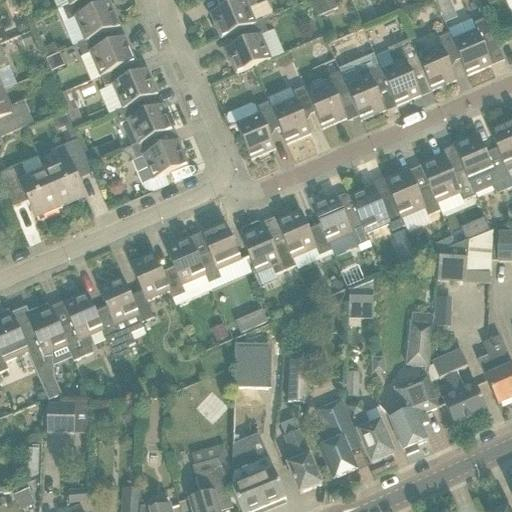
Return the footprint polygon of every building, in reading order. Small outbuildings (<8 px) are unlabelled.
[(52,0),(57,12),(62,10),(84,0),(52,0)] [(86,0),(84,0),(62,10),(68,23),(73,21),(82,42),(77,45),(119,27),(109,4),(91,11),(86,0)] [(256,7),(255,4),(253,0),(224,0),(228,8),(210,16),(220,40),(262,22),(262,21),(254,25),(248,11),(256,7)] [(332,0),(308,0),(316,18),(336,10),(332,0)] [(400,12),(409,8),(406,0),(401,0),(396,2),(400,12)] [(19,21),(16,29),(19,35),(28,31),(23,19),(19,21)] [(496,44),(488,26),(486,20),(472,26),(471,22),(447,31),(459,60),(467,78),(491,67),(484,49),(496,44)] [(259,38),(268,35),(262,22),(220,40),(238,33),(243,44),(225,51),(236,76),(269,61),(259,38)] [(119,27),(77,45),(83,58),(90,55),(100,77),(134,63),(124,39),(106,47),(101,36),(119,28),(119,27)] [(448,64),(459,60),(447,31),(448,36),(436,41),(439,47),(418,57),(410,41),(409,41),(423,75),(424,75),(431,93),(456,82),(448,64)] [(413,79),(423,75),(409,41),(386,52),(393,66),(380,72),(388,90),(396,108),(420,97),(413,79)] [(0,92),(3,91),(0,84),(0,72),(8,68),(0,48),(0,92)] [(124,68),(135,64),(134,63),(100,77),(89,82),(90,83),(100,78),(105,89),(98,92),(108,116),(115,113),(115,114),(157,95),(147,71),(129,79),(124,68)] [(380,72),(377,66),(358,74),(360,80),(347,86),(340,72),(339,73),(346,88),(349,98),(360,123),(385,113),(377,95),(388,90),(380,72)] [(349,98),(346,88),(339,73),(328,78),(331,85),(308,96),(304,87),(303,88),(314,113),(322,131),(346,121),(338,103),(349,98)] [(303,118),(314,113),(303,88),(290,94),(293,101),(271,111),(287,146),(311,136),(303,118)] [(23,102),(10,108),(3,91),(0,92),(0,139),(0,140),(33,125),(23,102)] [(65,94),(60,96),(75,130),(83,127),(84,126),(77,109),(73,111),(65,94)] [(139,104),(157,96),(157,95),(115,114),(120,126),(127,123),(136,146),(131,148),(131,149),(172,131),(162,107),(144,115),(139,104)] [(286,146),(287,146),(271,111),(268,103),(256,109),(255,107),(250,105),(228,116),(226,119),(230,129),(236,127),(251,162),(275,151),(267,133),(278,128),(286,146)] [(511,122),(490,132),(507,171),(511,169),(511,122)] [(154,139),(173,131),(172,131),(131,149),(136,162),(132,164),(142,187),(145,190),(149,192),(153,193),(157,192),(168,187),(164,177),(188,167),(177,142),(159,150),(154,139)] [(511,186),(506,172),(507,171),(490,132),(489,132),(497,151),(486,156),(478,137),(454,147),(475,196),(492,189),(495,197),(511,189),(511,186)] [(75,135),(70,137),(73,144),(78,142),(75,135)] [(92,175),(84,155),(78,142),(73,144),(55,152),(60,165),(44,172),(60,210),(84,200),(77,182),(92,175)] [(476,197),(475,196),(454,147),(453,148),(464,172),(453,176),(445,158),(421,168),(437,205),(460,195),(464,202),(476,197)] [(17,168),(0,174),(0,179),(13,209),(28,202),(36,220),(60,210),(44,172),(26,179),(21,166),(17,168)] [(428,218),(440,213),(437,205),(421,168),(420,168),(428,187),(417,192),(409,173),(386,183),(402,220),(425,211),(428,218)] [(400,221),(402,220),(386,183),(385,184),(392,202),(381,207),(374,188),(350,198),(366,236),(389,227),(391,233),(403,228),(400,221)] [(357,217),(346,222),(336,198),(312,208),(329,246),(351,237),(355,248),(368,243),(365,236),(366,236),(350,198),(349,199),(357,217)] [(328,246),(329,246),(312,208),(311,208),(319,227),(308,232),(300,213),(276,223),(293,262),(316,252),(318,257),(330,252),(328,246)] [(293,262),(276,223),(276,224),(284,242),(273,247),(265,228),(262,229),(261,226),(258,224),(243,231),(242,234),(243,237),(240,239),(256,276),(272,269),(274,277),(296,268),(293,262)] [(189,240),(209,285),(221,280),(217,272),(241,262),(233,243),(225,225),(200,235),(208,254),(197,259),(189,240)] [(405,233),(393,238),(407,270),(419,265),(405,233)] [(438,284),(489,287),(492,233),(467,242),(453,248),(445,252),(439,254),(438,284)] [(511,265),(511,233),(498,233),(497,265),(511,265)] [(154,255),(153,256),(173,300),(185,295),(182,287),(205,278),(208,285),(209,285),(189,240),(165,251),(173,269),(162,274),(154,255)] [(450,240),(441,243),(445,252),(453,248),(450,240)] [(173,300),(153,256),(130,266),(142,294),(131,298),(123,280),(122,280),(142,325),(154,319),(147,303),(169,293),(172,300),(173,300)] [(87,295),(86,296),(116,363),(130,357),(126,350),(134,347),(130,337),(143,331),(141,325),(142,325),(122,280),(98,290),(106,309),(95,314),(87,295)] [(116,363),(86,296),(63,306),(71,324),(60,329),(52,311),(51,311),(74,363),(91,356),(89,340),(102,334),(115,363),(116,363)] [(12,317),(48,403),(61,397),(54,380),(53,369),(52,355),(67,348),(72,360),(73,364),(74,363),(51,311),(49,311),(47,306),(28,314),(25,316),(31,330),(20,335),(12,317)] [(330,339),(343,339),(343,310),(330,332),(330,339)] [(0,374),(8,371),(5,364),(27,354),(48,403),(12,317),(11,317),(8,312),(0,315),(0,374)] [(261,313),(250,318),(255,330),(266,325),(261,313)] [(428,371),(435,316),(412,313),(405,368),(428,371)] [(222,327),(212,331),(217,344),(228,339),(222,327)] [(235,346),(234,381),(268,383),(269,347),(235,346)] [(511,400),(511,365),(505,350),(478,362),(497,407),(511,400)] [(455,374),(467,369),(459,352),(431,364),(438,380),(442,378),(449,396),(441,399),(455,430),(488,415),(475,386),(463,392),(455,374)] [(306,406),(308,363),(289,362),(287,405),(306,406)] [(358,400),(359,374),(346,373),(345,400),(358,400)] [(395,434),(402,453),(404,452),(406,457),(418,452),(416,447),(427,442),(421,428),(429,425),(424,415),(438,410),(432,391),(427,377),(393,391),(403,415),(389,420),(395,434)] [(343,438),(354,433),(341,401),(315,413),(328,444),(319,448),(333,482),(357,472),(343,438)] [(379,423),(370,426),(360,403),(347,408),(371,466),(393,456),(379,423)] [(76,439),(77,406),(43,405),(42,438),(76,439)] [(128,411),(122,416),(124,425),(132,428),(139,422),(137,413),(128,411)] [(321,486),(314,468),(299,433),(282,439),(292,464),(287,466),(299,496),(321,486)] [(231,446),(230,487),(240,511),(259,511),(285,501),(261,442),(260,439),(258,437),(259,437),(258,436),(233,445),(231,446)] [(200,497),(188,500),(191,511),(219,511),(214,495),(227,491),(223,477),(221,472),(219,463),(217,463),(216,463),(195,469),(193,469),(200,497)] [(28,467),(27,483),(38,478),(38,467),(28,467)] [(69,503),(89,500),(87,490),(68,492),(69,503)] [(139,511),(139,508),(140,491),(122,490),(121,511),(139,511)] [(30,491),(15,497),(21,511),(36,505),(30,491)]
